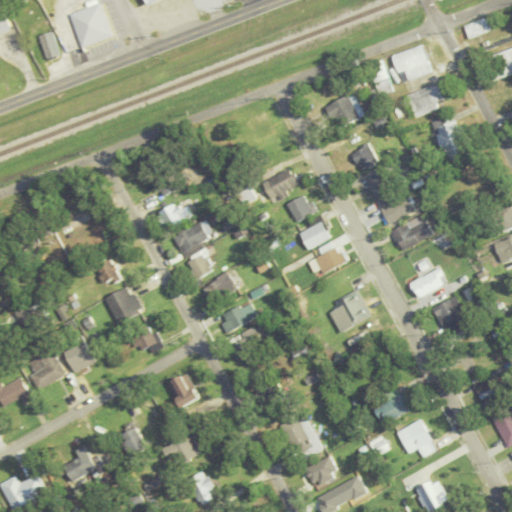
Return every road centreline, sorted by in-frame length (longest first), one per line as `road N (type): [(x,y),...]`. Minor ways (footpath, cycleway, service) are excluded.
road 1 (residential): [(280,87),(509,511)]
road 2 (residential): [(103,159),(293,511)]
road 3 (residential): [(0,197),(368,53)]
road 4 (secondary): [(0,104),(277,0)]
road 5 (residential): [(201,344),(0,455)]
road 6 (tertiary): [(511,156),(426,0)]
road 7 (residential): [(368,53),(503,0)]
